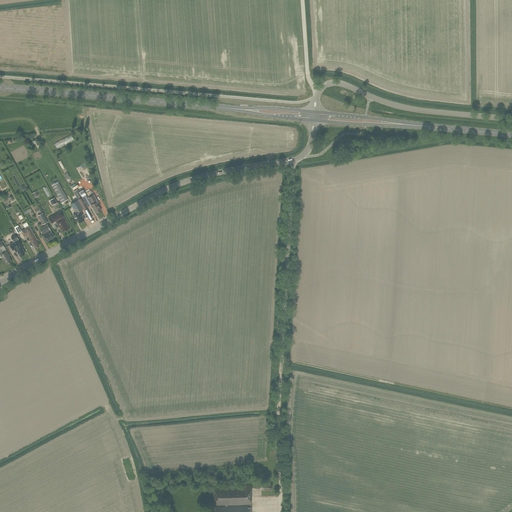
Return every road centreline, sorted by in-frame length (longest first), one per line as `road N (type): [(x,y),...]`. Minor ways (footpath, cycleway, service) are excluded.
road 1 (secondary): [(0,283),(160,191),(297,158),(314,120)]
road 2 (tertiary): [(314,111),(318,91),(338,82),(409,109),(511,118)]
road 3 (primary): [(0,87),(207,106)]
road 4 (primary): [(439,127),(314,111)]
road 5 (primary): [(314,120),(439,127)]
